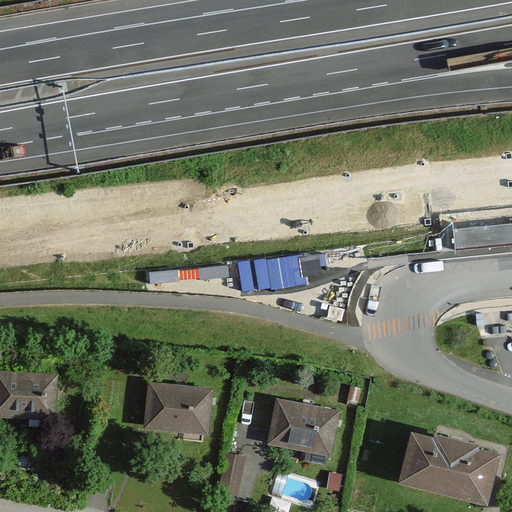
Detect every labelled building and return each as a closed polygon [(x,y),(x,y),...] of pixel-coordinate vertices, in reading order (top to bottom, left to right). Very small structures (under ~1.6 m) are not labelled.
[(456,247),(511,241),(511,222),(454,228),(456,247)] [(0,425),(69,426),(69,378),(0,377),(0,425)] [(218,437),(220,393),(156,389),(153,432),(218,437)] [(278,401),(273,447),(333,453),(338,407),(278,401)] [(398,471),(479,495),(493,448),(412,424),(398,471)] [(232,453),(231,495),(255,495),(256,454),(232,453)]
